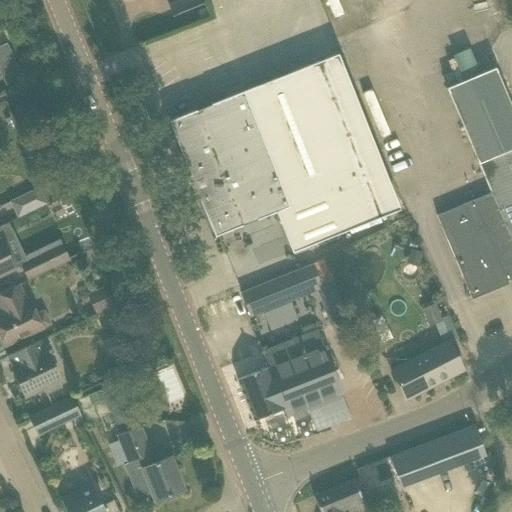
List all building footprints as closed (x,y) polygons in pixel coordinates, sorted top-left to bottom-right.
[(166,0),(173,15),(203,3),(201,0),(166,0)] [(0,72),(5,83),(22,75),(7,42),(0,44),(0,72)] [(449,54),(458,75),(475,68),(467,47),(449,54)] [(379,217),(317,62),(243,92),(168,121),(190,175),(187,176),(195,197),(198,196),(214,237),(326,193),(341,232),(379,217)] [(511,109),(494,68),(491,70),(467,80),(447,89),(478,163),(491,193),(511,241),(511,109)] [(17,218),(46,204),(39,188),(10,202),(17,218)] [(511,278),(511,241),(491,193),(437,215),(471,299),(500,288),(498,282),(505,279),(506,281),(511,278)] [(0,275),(15,268),(1,238),(0,239),(0,275)] [(46,251),(21,263),(29,279),(53,267),(46,251)] [(257,314),(322,288),(313,264),(242,292),(251,315),(248,316),(252,325),(260,322),(257,314)] [(0,293),(0,312),(2,316),(0,317),(0,337),(4,346),(35,331),(29,319),(37,316),(30,303),(27,304),(18,285),(0,293)] [(105,287),(94,292),(104,311),(114,306),(105,287)] [(268,367),(237,380),(253,421),(284,409),(287,416),(342,394),(317,331),(262,353),(268,367)] [(125,332),(111,339),(118,355),(132,349),(125,332)] [(371,333),(359,338),(358,338),(365,358),(378,353),(371,333)] [(41,341),(26,347),(8,356),(14,368),(12,369),(25,397),(43,388),(46,394),(60,387),(59,384),(62,382),(48,350),(45,351),(41,341)] [(412,361),(391,371),(405,399),(426,389),(425,386),(446,374),(448,378),(463,370),(449,343),(412,362),(412,361)] [(101,386),(116,424),(138,416),(122,377),(101,386)] [(63,420),(78,412),(71,397),(56,404),(63,420)] [(396,484),(483,458),(474,426),(386,451),(396,484)] [(149,450),(140,427),(117,436),(128,463),(138,459),(142,468),(140,469),(154,501),(184,490),(170,457),(152,464),(146,451),(149,450)] [(342,511),(363,502),(354,480),(313,497),(319,511),(342,511)] [(92,487),(62,501),(67,511),(118,511),(113,500),(102,506),(92,487)]
